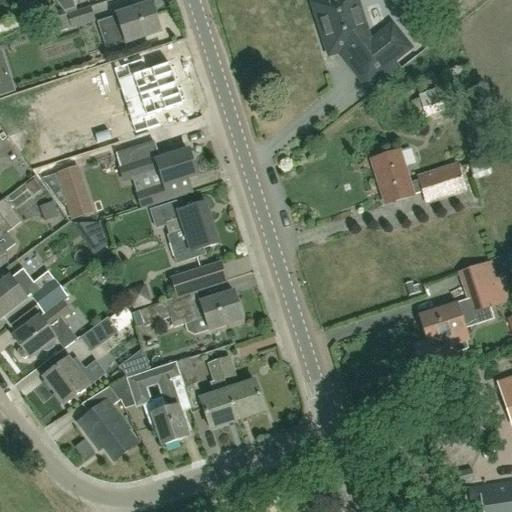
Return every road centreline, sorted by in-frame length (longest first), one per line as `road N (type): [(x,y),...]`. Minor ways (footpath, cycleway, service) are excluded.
road 1 (tertiary): [(332,438),(190,0)]
road 2 (unclassified): [(109,500),(157,495),(332,438)]
road 3 (unclassified): [(109,500),(58,476),(0,395)]
